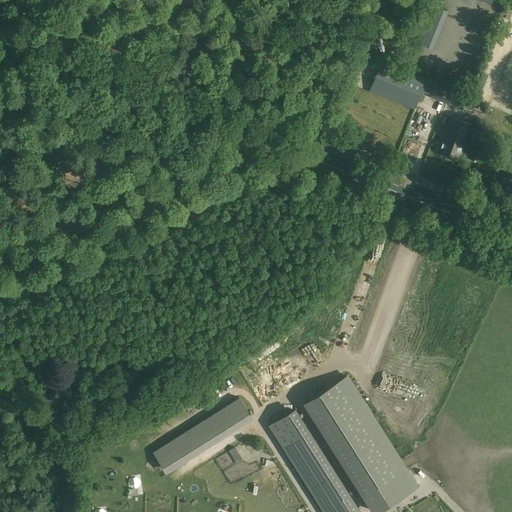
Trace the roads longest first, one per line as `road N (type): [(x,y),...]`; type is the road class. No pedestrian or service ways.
road 1 (unclassified): [(412,176),(112,36),(53,22),(24,0)]
road 2 (primary): [(403,195),(71,62)]
road 3 (unknown): [(320,511),(241,391),(223,392),(161,434)]
